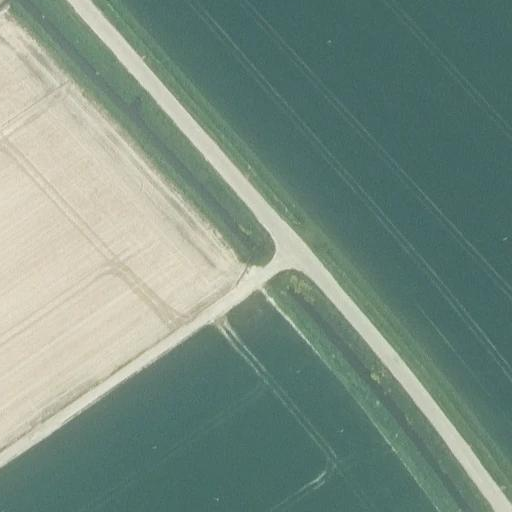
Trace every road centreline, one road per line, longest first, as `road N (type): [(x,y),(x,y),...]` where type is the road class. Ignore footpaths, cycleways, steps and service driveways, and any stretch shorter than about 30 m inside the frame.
road 1 (unclassified): [(503,511),(388,357),(76,0)]
road 2 (track): [(0,457),(297,251)]
